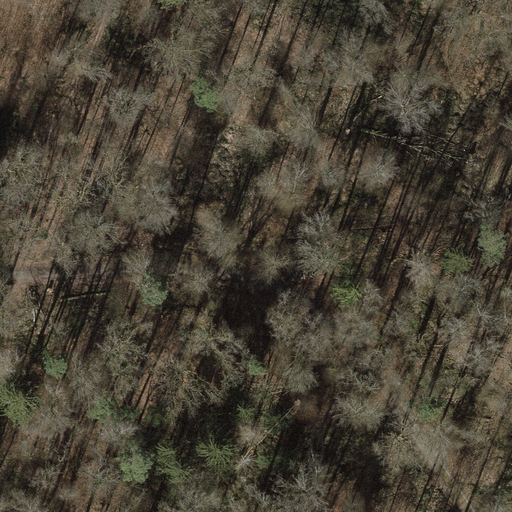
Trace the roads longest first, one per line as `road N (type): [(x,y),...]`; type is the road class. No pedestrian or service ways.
road 1 (track): [(485,511),(336,330),(246,285),(0,275)]
road 2 (track): [(104,0),(16,276),(1,398),(0,511)]
